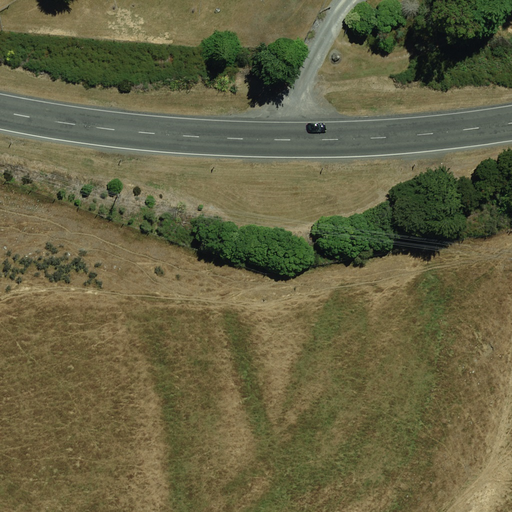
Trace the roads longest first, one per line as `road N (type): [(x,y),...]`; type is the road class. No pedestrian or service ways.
road 1 (trunk): [(511,122),(276,140),(163,134),(0,110)]
road 2 (track): [(276,140),(352,0)]
